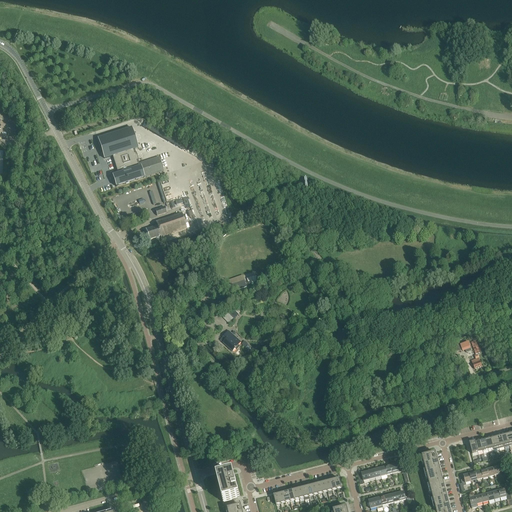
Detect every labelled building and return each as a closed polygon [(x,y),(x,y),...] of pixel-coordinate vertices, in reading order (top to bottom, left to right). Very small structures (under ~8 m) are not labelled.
[(132,129),(98,139),(104,159),(112,157),(118,174),(118,175),(113,176),(116,187),(144,178),(143,175),(139,164),(138,161),(136,153),(135,150),(138,149),(132,129)] [(145,163),(139,164),(143,175),(149,173),(162,168),(159,158),(156,159),(149,161),(146,162),(145,163)] [(165,208),(155,211),(157,216),(166,213),(165,208)] [(157,227),(145,230),(149,241),(160,237),(162,241),(165,240),(164,237),(186,229),(181,214),(156,223),(157,227)] [(253,284),(256,283),(254,277),(251,278),(252,280),(250,281),(249,279),(247,280),(249,285),(251,285),(251,284),(253,284)] [(245,281),(228,287),(230,293),(247,288),(245,281)] [(220,341),(223,344),(232,352),(235,349),(235,350),(236,349),(237,350),(240,347),(238,346),(241,343),(229,332),(220,341)] [(471,343),(473,349),(474,349),(476,355),(481,353),(479,347),(478,347),(476,341),(471,343)] [(468,343),(461,346),(463,352),(471,349),(468,343)] [(476,360),(472,362),(475,370),(482,367),(479,359),(478,355),(475,356),(476,360)] [(506,434),(501,436),(504,448),(504,446),(509,445),(509,447),(506,434)] [(501,436),(496,437),(499,449),(504,448),(501,436)] [(496,437),(491,438),(494,451),(499,449),(496,437)] [(491,438),(485,440),(488,450),(493,449),(494,451),(491,438)] [(475,443),(469,444),(472,455),(478,453),(475,443)] [(422,457),(424,465),(436,511),(450,511),(436,453),(422,457)] [(391,467),(393,475),(402,472),(401,468),(398,469),(397,465),(391,467)] [(370,481),(367,473),(361,474),(362,474),(357,475),(360,486),(365,485),(364,482),(370,481)] [(217,479),(224,503),(240,499),(233,474),(217,479)] [(464,480),(461,480),(462,484),(463,484),(463,486),(466,485),(466,484),(471,482),(469,475),(463,477),(464,480)] [(307,488),(302,489),(304,499),(305,501),(310,500),(309,497),(307,488)] [(499,492),(500,499),(506,497),(507,501),(509,501),(508,499),(511,498),(510,494),(506,495),(505,490),(499,492)] [(404,493),(398,494),(400,502),(406,501),(404,493)] [(380,499),(375,500),(377,508),(378,511),(383,510),(382,507),(383,507),(380,499)] [(377,508),(375,500),(369,502),(371,510),(377,508)]
